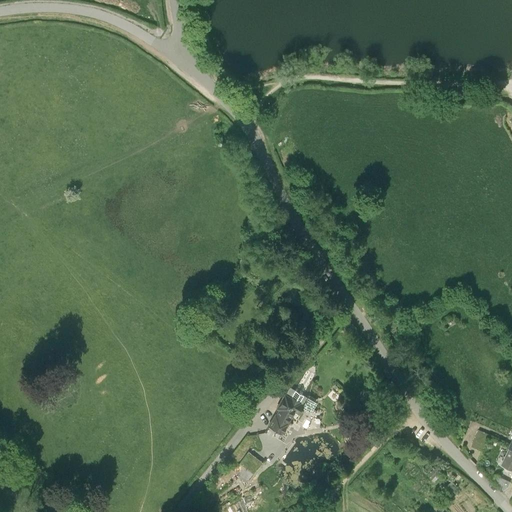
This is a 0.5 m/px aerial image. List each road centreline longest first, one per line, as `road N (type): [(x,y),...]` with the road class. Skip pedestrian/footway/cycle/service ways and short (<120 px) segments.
road 1 (unclassified): [(171,55),(246,126),(413,404),(509,511)]
road 2 (unclassified): [(171,55),(98,14),(0,13)]
road 3 (track): [(413,404),(318,511)]
